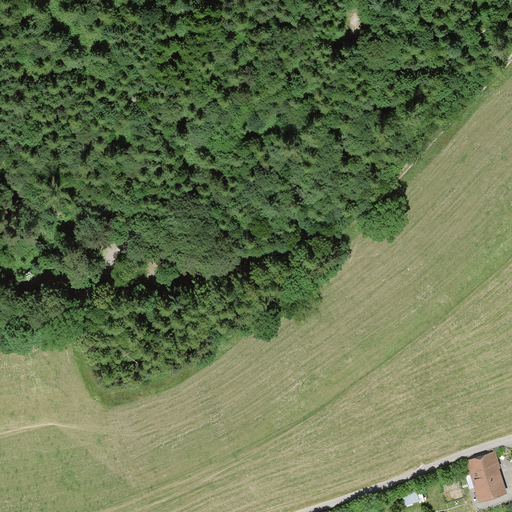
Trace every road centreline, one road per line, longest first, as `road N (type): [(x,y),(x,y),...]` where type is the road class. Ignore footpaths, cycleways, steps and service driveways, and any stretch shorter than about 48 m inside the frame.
road 1 (track): [(511,57),(376,199),(338,227),(179,271),(50,275),(0,293)]
road 2 (track): [(305,511),(511,438)]
road 3 (track): [(356,14),(360,41),(383,65),(420,69),(511,18)]
road 4 (track): [(104,275),(112,240),(0,182)]
